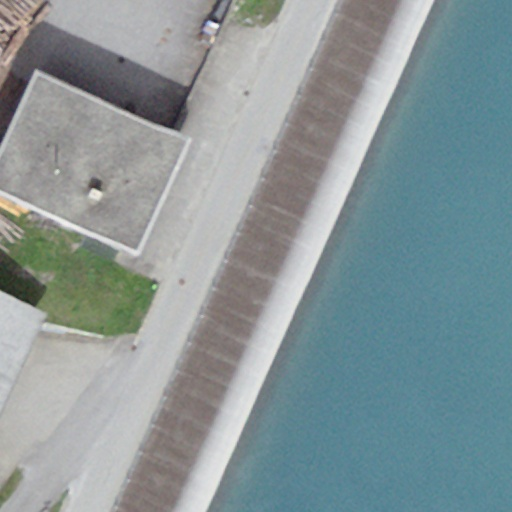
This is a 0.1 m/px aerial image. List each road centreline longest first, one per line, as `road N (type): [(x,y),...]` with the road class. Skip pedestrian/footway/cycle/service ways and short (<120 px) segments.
road 1 (residential): [(318,0),(221,236),(144,379)]
road 2 (residential): [(144,379),(35,511)]
road 3 (residential): [(144,379),(86,511)]
